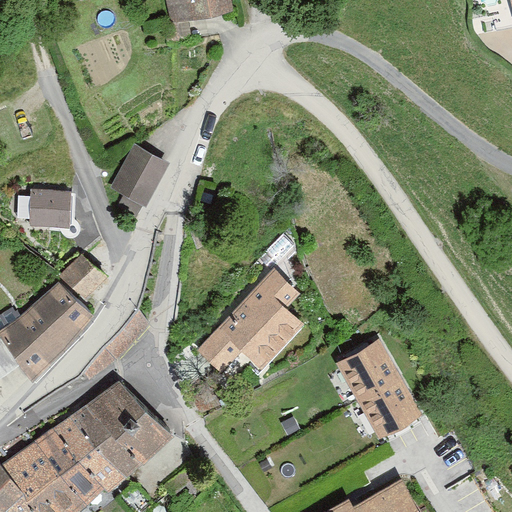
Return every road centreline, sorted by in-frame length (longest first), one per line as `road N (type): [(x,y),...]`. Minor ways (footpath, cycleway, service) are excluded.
road 1 (unclassified): [(0,420),(72,362),(120,307),(165,183),(202,111),(241,66)]
road 2 (unclassified): [(241,66),(336,133),(511,377)]
road 3 (unclassified): [(0,435),(111,375),(146,367),(255,511)]
road 4 (unclassified): [(241,66),(308,50),(359,67),(461,149),(511,178)]
